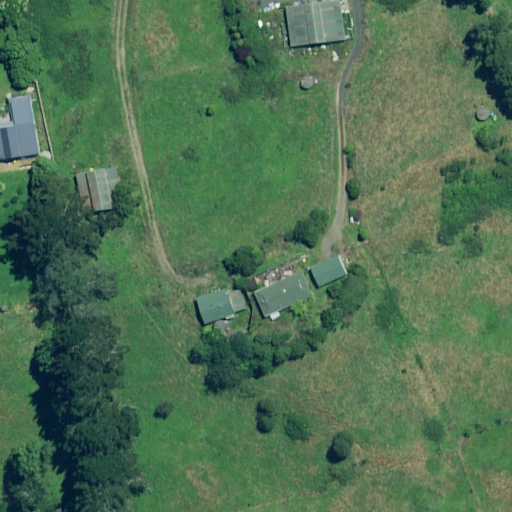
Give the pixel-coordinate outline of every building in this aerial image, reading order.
[(343,40),(338,0),(285,6),(290,47),(343,40)] [(0,159),(38,154),(33,120),(28,95),(10,98),(14,123),(0,125),(0,159)] [(124,207),(117,168),(77,175),(84,214),(124,207)] [(346,275),(337,256),(311,268),(319,287),(346,275)] [(266,276),(271,286),(255,293),(267,318),(313,296),(301,271),(287,278),(283,268),(266,276)] [(248,309),(239,284),(197,299),(206,324),(248,309)]
